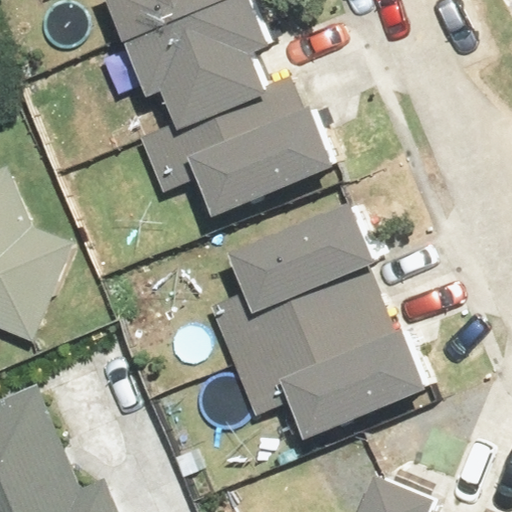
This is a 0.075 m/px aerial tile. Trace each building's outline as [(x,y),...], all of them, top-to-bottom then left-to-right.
[(121,0),(218,244),(342,196),(297,81),(260,95),(249,67),(273,58),(249,0),(121,0)] [(0,322),(47,336),(68,248),(37,245),(10,180),(0,183),(0,322)] [(356,225),(236,271),(245,295),(214,307),(261,427),(292,415),(309,461),(429,415),(356,225)] [(0,511),(120,511),(112,491),(85,502),(44,402),(0,420),(0,511)] [(466,511),(389,483),(377,511),(466,511)]
